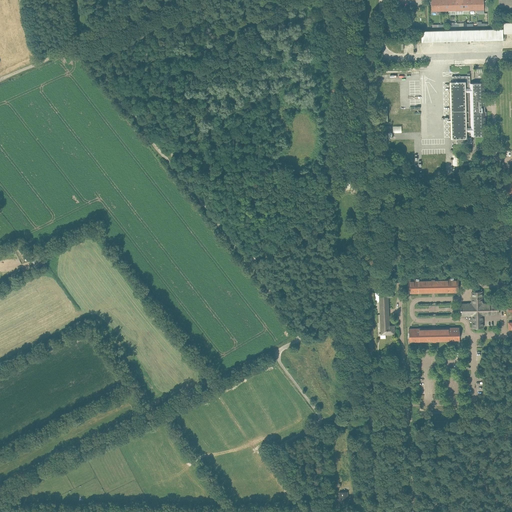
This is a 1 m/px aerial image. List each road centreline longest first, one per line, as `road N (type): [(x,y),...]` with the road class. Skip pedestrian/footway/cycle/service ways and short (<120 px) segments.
road 1 (unclassified): [(316,511),(278,455),(320,419),(277,354),(299,336),(297,328),(157,149)]
road 2 (unclassified): [(413,511),(397,240),(426,215),(511,213)]
road 3 (track): [(0,493),(277,354)]
road 4 (track): [(175,0),(0,79)]
road 5 (unclassified): [(492,54),(386,55),(382,0)]
road 6 (track): [(157,149),(81,42)]
